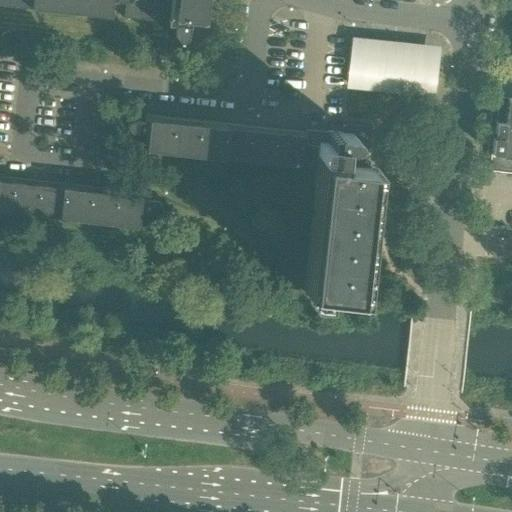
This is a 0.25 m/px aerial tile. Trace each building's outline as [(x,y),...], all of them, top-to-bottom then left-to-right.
[(111,1),(125,2),(127,3),(129,2),(130,2),(131,1),(131,0),(0,0),(0,4),(110,17),(111,1)] [(123,18),(160,22),(162,0),(131,0),(131,1),(130,2),(129,2),(127,3),(125,2),(123,18)] [(162,0),(160,22),(161,22),(161,18),(176,20),(175,34),(175,36),(175,37),(176,38),(177,39),(178,40),(179,41),(181,41),(182,41),(184,40),(185,40),(186,39),(187,37),(187,36),(187,35),(188,21),(204,23),(206,0),(162,0)] [(428,49),(361,42),(360,48),(358,64),(352,63),(349,85),(430,94),(431,85),(432,72),(426,71),(428,55),(428,49)] [(511,99),(498,98),(494,138),(493,138),(489,170),(511,172),(511,99)] [(131,133),(133,133),(147,135),(145,151),(301,167),(304,137),(290,135),(289,137),(279,136),(279,134),(264,132),(264,135),(253,133),(253,131),(238,130),(238,132),(227,131),(228,128),(213,127),(212,129),(202,128),(202,126),(187,124),(187,126),(176,125),(176,123),(161,121),(161,124),(150,122),(151,120),(149,120),(148,123),(134,121),(133,121),(131,122),(130,122),(129,123),(128,124),(127,126),(127,127),(127,129),(128,130),(129,131),(130,132),(131,133)] [(338,158),(337,165),(323,164),(322,170),(321,187),(309,294),(357,299),(361,263),(368,192),(371,169),(366,168),(370,127),(369,127),(356,125),(342,124),(342,125),(341,132),(334,132),(334,133),(333,143),(331,143),(320,142),(319,142),(318,142),(318,143),(317,154),(317,155),(317,156),(318,156),(329,157),(338,158)] [(37,185),(36,188),(26,187),(26,184),(11,183),(11,185),(0,183),(0,182),(0,181),(0,212),(138,228),(140,212),(154,213),(155,213),(157,213),(158,212),(159,211),(160,210),(160,209),(161,207),(160,206),(160,205),(159,204),(158,203),(157,202),(155,201),(141,200),(141,197),(139,197),(139,199),(128,198),(128,195),(114,194),(113,196),(103,195),(103,193),(88,191),(88,193),(77,192),(77,190),(62,188),(62,191),(51,189),(51,187),(37,185)]
